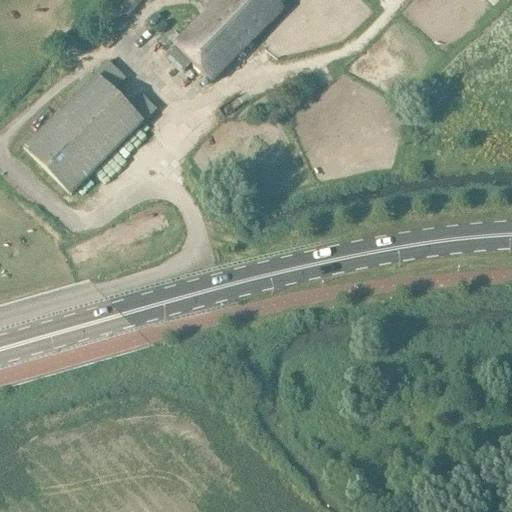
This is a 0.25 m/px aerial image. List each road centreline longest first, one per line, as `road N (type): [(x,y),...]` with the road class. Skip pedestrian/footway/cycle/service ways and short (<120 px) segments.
road 1 (secondary): [(511,235),(278,273),(0,350)]
road 2 (unclassified): [(0,159),(68,224),(90,225),(148,190),(183,203),(195,228),(184,267),(0,320)]
